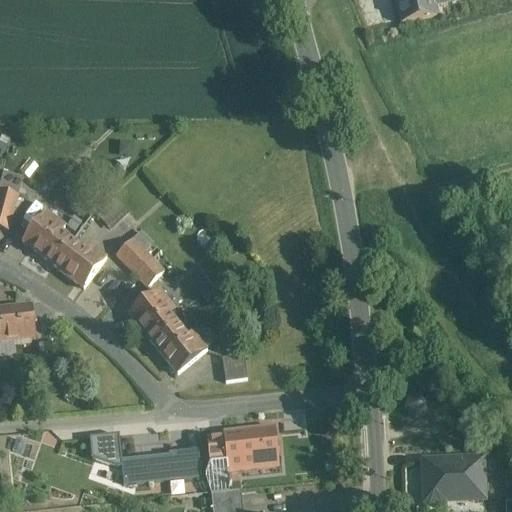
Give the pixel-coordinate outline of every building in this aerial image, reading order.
[(396,0),(402,24),(438,17),(435,5),(433,0),(396,0)] [(133,147),(121,146),(120,152),(125,158),(131,159),(133,147)] [(16,199),(0,194),(0,195),(0,231),(6,233),(16,199)] [(92,207),(80,198),(70,212),(82,221),(92,207)] [(46,214),(22,245),(53,269),(53,268),(72,244),(72,243),(61,235),(65,230),(57,224),(58,223),(46,214)] [(156,252),(138,233),(129,241),(131,243),(142,254),(148,260),(156,252)] [(131,243),(116,259),(127,269),(142,254),(131,243)] [(91,259),(72,244),(53,268),(85,292),(107,262),(95,254),(91,259)] [(142,254),(127,269),(136,278),(151,264),(148,260),(142,254)] [(136,278),(134,281),(143,291),(161,274),(151,264),(136,278)] [(169,305),(159,294),(130,318),(154,347),(178,328),(163,309),(169,305)] [(31,309),(0,312),(0,356),(14,355),(13,343),(35,341),(31,309)] [(192,346),(178,328),(154,347),(178,376),(207,352),(198,341),(192,346)] [(51,345),(38,346),(41,374),(53,373),(51,345)] [(243,355),(221,357),(225,383),(246,381),(243,355)] [(432,426),(427,390),(409,393),(415,429),(432,426)] [(223,437),(207,439),(210,466),(205,477),(205,482),(210,495),(229,493),(229,489),(231,486),(231,481),(228,479),(227,473),(277,469),(273,430),(223,435),(223,437)] [(199,455),(171,457),(173,482),(183,481),(183,483),(201,482),(199,455)] [(171,457),(117,462),(120,487),(173,482),(171,457)] [(483,460),(423,463),(424,505),(428,509),(442,508),(445,504),(445,496),(484,495),(483,460)] [(229,493),(210,495),(211,511),(240,511),(239,492),(229,493)]
